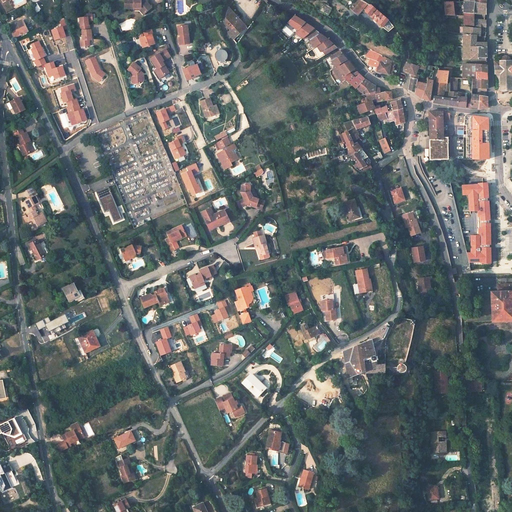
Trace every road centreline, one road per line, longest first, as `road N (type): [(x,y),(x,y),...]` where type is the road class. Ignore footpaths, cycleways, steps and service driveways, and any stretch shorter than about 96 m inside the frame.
road 1 (residential): [(207,476),(339,349),(395,314),(395,234),(378,167)]
road 2 (residential): [(0,129),(55,511)]
road 3 (residential): [(405,147),(434,218),(457,315),(474,511)]
road 4 (residential): [(61,152),(144,351),(207,476)]
road 5 (unclassified): [(61,152),(98,127),(229,71),(237,58),(222,25),(229,0)]
road 6 (residential): [(274,0),(324,28),(370,77),(403,92)]
